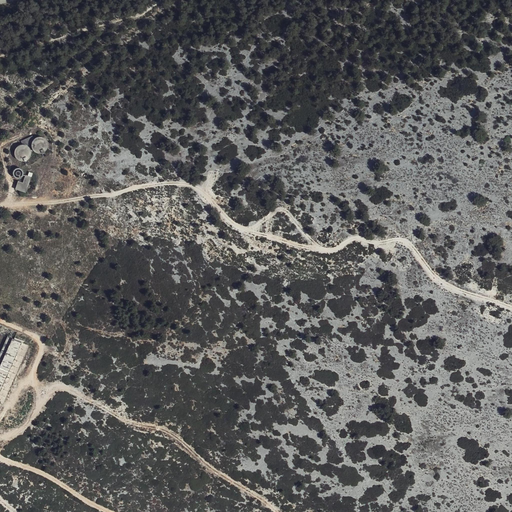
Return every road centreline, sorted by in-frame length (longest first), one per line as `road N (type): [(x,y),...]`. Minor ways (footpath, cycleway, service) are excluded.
road 1 (track): [(0,206),(162,180),(191,183),(240,224),(318,250),(357,235),(400,235),(457,288),(511,302)]
road 2 (track): [(115,511),(0,456)]
